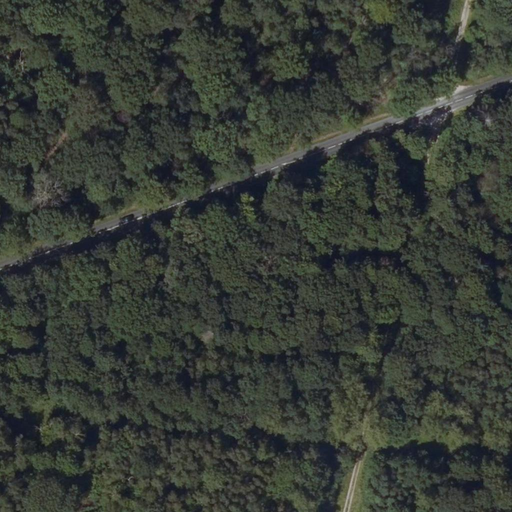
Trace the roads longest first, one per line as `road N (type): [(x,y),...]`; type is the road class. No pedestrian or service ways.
road 1 (secondary): [(0,267),(511,79)]
road 2 (track): [(345,511),(464,0)]
road 3 (track): [(511,458),(0,407)]
